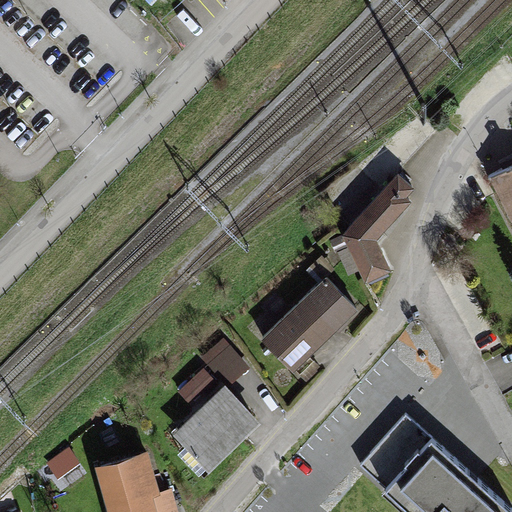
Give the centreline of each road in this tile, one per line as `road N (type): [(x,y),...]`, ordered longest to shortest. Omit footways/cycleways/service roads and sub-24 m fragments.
road 1 (unclassified): [(0,279),(269,0)]
road 2 (residential): [(421,278),(220,511)]
road 3 (residential): [(511,105),(466,153),(439,208),(421,278)]
road 4 (residential): [(421,278),(511,445)]
